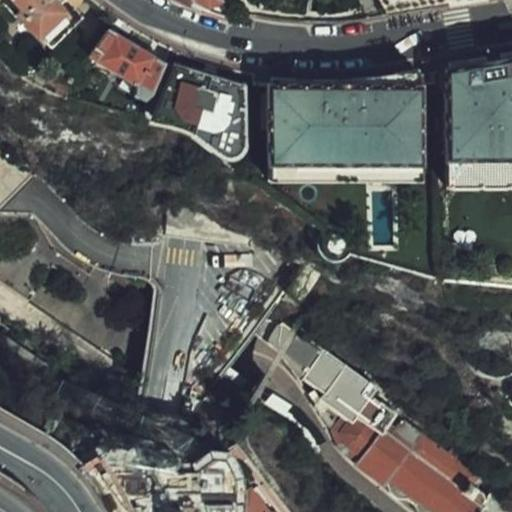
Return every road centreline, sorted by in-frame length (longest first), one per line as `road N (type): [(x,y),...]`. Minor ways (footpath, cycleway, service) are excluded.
road 1 (unclassified): [(153,511),(158,412),(211,16)]
road 2 (tertiary): [(127,0),(195,37),(307,50),(511,25)]
